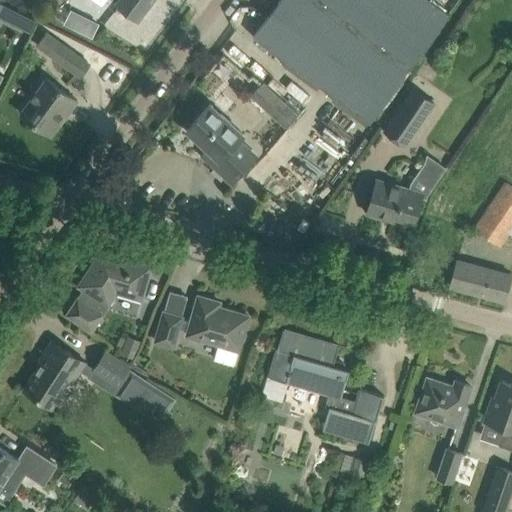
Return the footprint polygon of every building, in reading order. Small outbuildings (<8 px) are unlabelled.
[(118,0),(116,4),(121,8),(137,19),(151,0),(118,0)] [(369,122),(409,67),(317,0),(279,0),(253,36),(369,122)] [(449,12),(432,0),(317,0),(409,67),(449,12)] [(14,9),(8,22),(29,32),(36,20),(14,9)] [(90,64),(74,52),(46,32),(37,45),(80,77),(90,64)] [(244,36),(231,52),(260,76),(273,61),(244,36)] [(77,100),(61,88),(46,77),(20,114),(47,134),(62,114),(65,116),(77,100)] [(270,89),(257,103),(284,128),(297,114),(270,89)] [(405,147),(434,104),(413,89),(383,132),(405,147)] [(231,183),(244,168),(256,155),(238,139),(243,134),(210,104),(186,129),(213,154),(207,161),(231,183)] [(426,194),(444,167),(426,154),(424,162),(409,184),(377,175),(366,213),(383,218),(384,214),(413,223),(421,197),(425,198),(426,194)] [(473,229),(499,246),(511,226),(511,187),(505,182),(473,229)] [(112,293),(115,288),(140,296),(139,299),(141,299),(151,266),(101,251),(78,286),(86,291),(80,300),(77,298),(67,315),(91,331),(115,294),(112,293)] [(450,285),(504,300),(511,275),(457,260),(450,285)] [(233,365),(238,350),(248,315),(225,309),(225,312),(217,310),(219,302),(198,295),(190,321),(181,318),(181,317),(164,311),(155,341),(173,346),(178,328),(187,331),(186,335),(217,344),(213,359),(233,365)] [(339,345),(283,329),(269,377),(328,394),(325,406),(329,407),(322,429),(369,443),(375,421),(376,421),(383,395),(360,388),(356,401),(341,396),(349,369),(333,364),(339,345)] [(131,358),(139,342),(127,336),(119,353),(131,358)] [(41,363),(24,389),(51,406),(68,380),(71,382),(84,362),(52,341),(39,361),(41,363)] [(94,368),(92,372),(116,387),(112,393),(115,395),(159,423),(175,398),(128,368),(129,367),(105,352),(94,368)] [(427,377),(415,411),(444,421),(445,418),(458,423),(471,386),(455,381),(453,386),(427,377)] [(492,396),(484,421),(504,428),(498,445),(511,449),(511,447),(511,383),(501,380),(495,397),(492,396)] [(0,499),(4,502),(10,493),(24,471),(41,483),(54,463),(27,446),(18,459),(0,447),(0,499)] [(436,478),(451,483),(461,453),(446,448),(436,478)] [(368,461),(344,454),(340,470),(363,477),(368,461)] [(503,511),(511,487),(511,470),(498,466),(483,511),(482,511),(503,511)] [(65,468),(58,479),(69,486),(75,475),(65,468)] [(98,491),(85,482),(73,499),(87,508),(98,491)]
